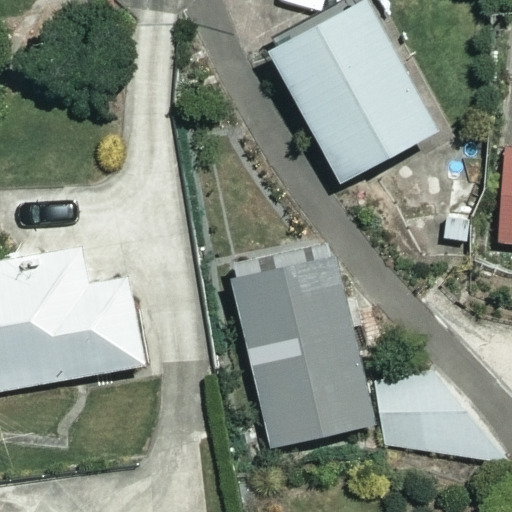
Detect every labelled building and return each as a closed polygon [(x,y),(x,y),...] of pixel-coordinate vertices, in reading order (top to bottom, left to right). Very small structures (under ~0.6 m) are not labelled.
[(432,122),(365,0),(338,0),(263,42),(336,175),(432,122)] [(511,149),(506,149),(501,243),(511,243),(511,149)] [(370,418),(324,239),(225,264),(272,444),(370,418)] [(83,279),(76,240),(0,254),(0,386),(141,360),(124,271),(83,279)] [(459,451),(461,378),(384,377),(383,450),(459,451)]
